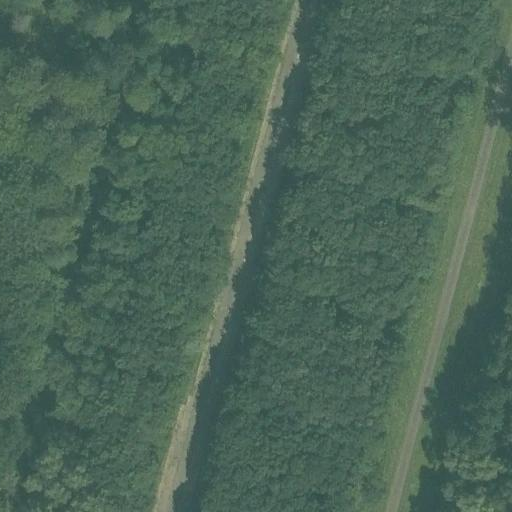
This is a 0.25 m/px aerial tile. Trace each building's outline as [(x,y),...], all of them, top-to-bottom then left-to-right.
[(333,5),(431,30),(438,0),(333,0),(324,36),(325,36),(333,5)] [(304,112),(293,153),(294,153),(303,121),(400,147),(409,111),(312,86),(320,54),(319,54),(308,94),(307,94),(306,95),(304,95),(301,109),(302,110),(302,111),(304,112)] [(370,264),(377,235),(379,228),(281,203),(290,171),(289,171),(278,211),(276,211),(275,212),(274,212),(270,226),(272,227),(271,228),(273,229),(263,269),(264,270),(272,238),(370,264)] [(339,381),(344,360),(348,345),(251,319),(259,288),(258,287),(247,328),(246,327),(245,329),(243,329),(240,343),(241,344),(241,345),(243,346),(232,386),(233,387),(242,355),(339,381)] [(212,463),(202,503),(203,503),(211,472),(308,497),(318,462),(220,436),(228,404),(227,404),(217,444),(215,444),(214,445),(213,446),(209,460),(210,461),(210,462),(212,463)]
